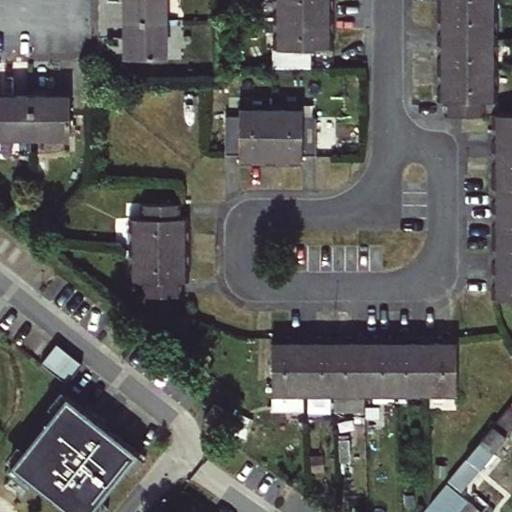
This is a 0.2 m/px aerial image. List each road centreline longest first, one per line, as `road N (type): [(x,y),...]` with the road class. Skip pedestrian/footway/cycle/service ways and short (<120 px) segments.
road 1 (residential): [(388,141),(433,143),(443,158),(441,252),(425,273),(388,287),(267,288),(241,279),(235,257),(245,220),(357,211),(379,199),(388,171)]
road 2 (residential): [(388,141),(390,0)]
